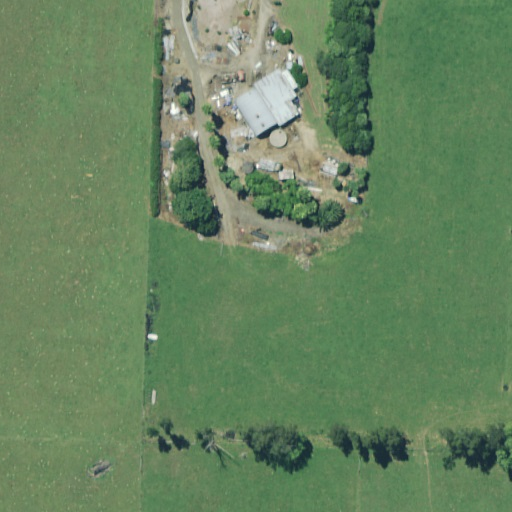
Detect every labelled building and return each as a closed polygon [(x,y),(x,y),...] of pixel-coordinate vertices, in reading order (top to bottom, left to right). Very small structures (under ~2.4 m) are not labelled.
[(303,87),(292,71),(285,76),(282,72),(259,86),(261,89),(238,103),(260,138),(282,123),(284,126),(300,117),(291,103),(300,97),(297,91),(303,87)] [(291,140),(291,138),(291,136),(290,135),(289,133),(288,132),(287,131),(285,130),(283,130),(282,130),(280,130),(278,130),(277,131),(276,132),(274,133),(273,135),(273,136),(272,138),(272,139),(272,141),(273,143),(273,144),(274,146),(275,147),(277,148),(278,148),(280,149),(282,149),(283,149),(285,149),(286,148),(288,147),(289,146),(290,144),(291,143),(291,141),(291,140)] [(283,172),(285,163),(262,158),(259,169),(276,173),(277,171),(283,172)] [(343,167),(327,162),(323,174),(339,179),(343,167)] [(295,169),(282,173),(285,181),(297,178),(295,169)] [(319,199),(321,189),(306,187),(304,197),(319,199)]
